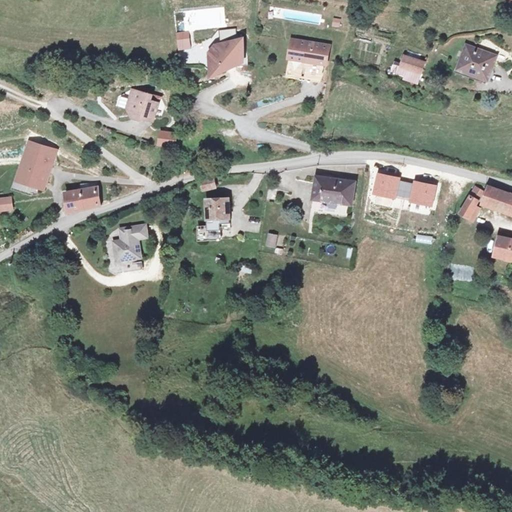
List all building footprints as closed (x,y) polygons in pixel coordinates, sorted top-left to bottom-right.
[(301,21),(318,23),(319,15),(302,13),(301,21)] [(331,26),(339,26),(340,18),(332,17),(331,26)] [(177,49),(190,48),(189,30),(176,31),(177,49)] [(327,43),(290,39),(288,57),(325,61),(327,43)] [(221,62),(242,61),(242,52),(240,52),(240,42),(214,43),(210,49),(214,54),(209,58),(217,66),(221,62)] [(488,53),(456,51),(454,76),(485,79),(488,53)] [(402,53),(399,65),(393,63),(390,72),(419,81),(426,60),(402,53)] [(132,80),(113,78),(112,87),(115,87),(113,99),(117,104),(127,105),(127,102),(138,103),(140,87),(131,86),(132,80)] [(156,144),(175,148),(179,133),(160,128),(156,144)] [(22,185),(30,186),(40,189),(46,152),(19,148),(13,183),(22,185)] [(312,190),(351,193),(354,170),(315,166),(312,190)] [(437,184),(377,172),(373,194),(432,206),(437,184)] [(216,187),(214,178),(201,182),(204,191),(216,187)] [(95,179),(79,181),(80,188),(96,185),(95,179)] [(511,202),(511,193),(485,184),(479,202),(509,212),(511,202)] [(29,194),(30,186),(22,185),(21,192),(29,194)] [(64,190),(67,213),(101,206),(97,185),(96,185),(80,188),(64,190)] [(473,187),(459,209),(466,213),(465,217),(469,219),(476,208),(472,205),(479,192),(473,187)] [(0,211),(12,210),(10,198),(0,200),(0,211)] [(231,198),(208,201),(210,228),(233,225),(231,198)] [(110,242),(114,264),(126,261),(125,258),(130,257),(130,260),(139,259),(135,237),(143,235),(142,223),(114,228),(117,241),(110,242)] [(274,247),(278,235),(269,232),(265,244),(274,247)] [(511,239),(496,236),(491,256),(511,259),(511,239)]
